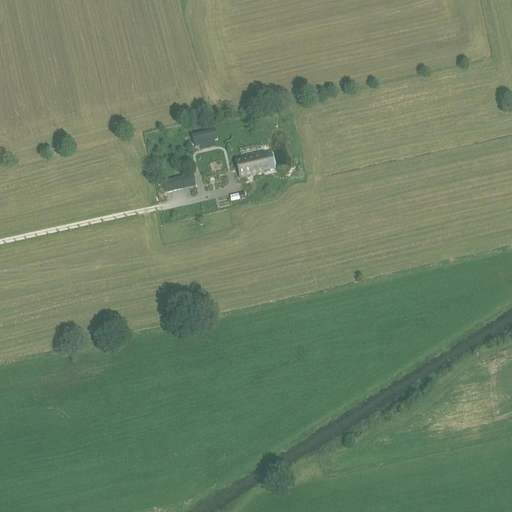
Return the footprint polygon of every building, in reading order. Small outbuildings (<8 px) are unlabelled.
[(191,136),(193,145),(217,139),(215,131),(191,136)] [(190,133),(174,136),(175,141),(191,138),(190,133)] [(228,149),(229,155),(252,153),(251,147),(228,149)] [(268,165),(265,153),(235,160),(239,179),(264,173),(262,167),(268,165)] [(193,171),(209,168),(208,163),(192,166),(193,171)] [(219,168),(199,173),(201,182),(221,177),(219,168)] [(185,176),(188,189),(196,187),(193,174),(185,176)]
